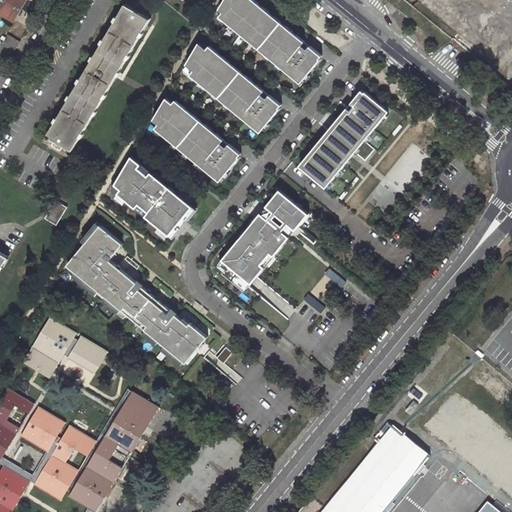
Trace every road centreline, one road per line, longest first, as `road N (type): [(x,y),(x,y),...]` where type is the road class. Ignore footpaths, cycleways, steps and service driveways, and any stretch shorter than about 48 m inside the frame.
road 1 (unclassified): [(372,31),(195,251),(190,270),(198,290),(347,403)]
road 2 (residential): [(347,403),(470,255)]
road 3 (unclassified): [(372,31),(511,145)]
road 4 (residential): [(258,511),(347,403)]
road 5 (unknown): [(511,509),(416,430)]
